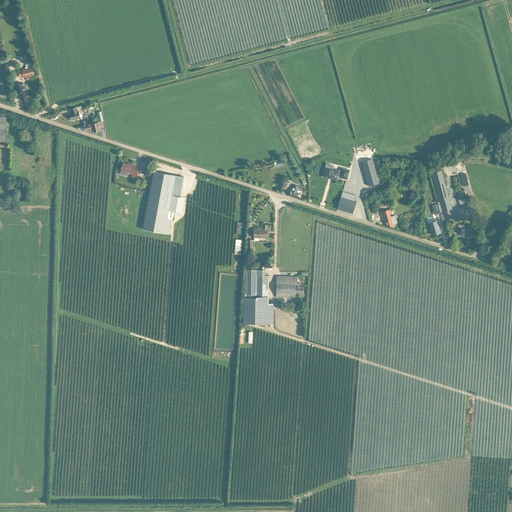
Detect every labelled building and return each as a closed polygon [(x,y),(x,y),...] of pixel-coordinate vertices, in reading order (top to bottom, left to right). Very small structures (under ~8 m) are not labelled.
[(17,71),(19,78),(23,77),(23,78),(34,75),(32,67),(21,70),(17,71)] [(23,83),(14,85),(16,93),(20,93),(22,101),(27,100),(25,91),(26,91),(25,86),(23,86),(23,83)] [(72,113),(69,114),(71,120),(80,118),(79,111),(78,111),(77,109),(71,110),(72,113)] [(0,142),(9,143),(10,134),(4,133),(6,117),(0,116),(0,142)] [(84,126),(85,131),(93,129),(94,132),(100,130),(98,122),(84,126)] [(363,162),(362,162),(368,181),(369,186),(379,183),(372,159),(363,162)] [(132,177),(136,178),(138,171),(134,170),(136,165),(129,163),(128,164),(123,163),(122,168),(121,171),(133,174),(132,177)] [(337,180),(338,176),(340,176),(339,178),(347,180),(350,170),(342,168),(341,171),(326,168),(324,177),(337,180)] [(442,170),(432,173),(443,212),(442,212),(444,219),(450,217),(449,214),(448,214),(447,211),(452,209),(442,170)] [(154,171),(143,229),(165,233),(170,234),(174,211),(169,210),(172,195),(180,196),(183,177),(154,171)] [(466,174),(460,175),(463,187),(469,185),(466,174)] [(291,190),(289,196),(297,198),(298,196),(301,197),(302,191),(298,190),(299,186),(294,185),(292,191),(291,190)] [(352,213),(356,201),(341,197),(337,209),(352,213)] [(438,204),(432,206),(435,215),(441,213),(438,204)] [(385,211),(381,213),(383,220),(385,219),(388,227),(393,225),(398,223),(395,215),(391,217),(389,210),(385,211)] [(437,221),(429,224),(432,235),(440,232),(437,221)] [(458,224),(458,227),(458,232),(461,232),(461,236),(472,236),(473,229),(474,229),(475,225),(468,225),(467,228),(464,228),(464,225),(458,224)] [(254,237),(267,238),(268,230),(268,225),(262,225),(262,229),(255,229),(254,237)] [(268,303),(269,297),(269,276),(265,276),(265,270),(247,270),(246,298),(243,298),(243,323),(273,324),(274,303),(268,303)] [(295,293),(299,293),(299,297),(305,297),(305,293),(304,293),(304,287),(300,287),(300,283),(297,283),(297,279),(296,279),(296,277),(277,276),(276,297),(295,298),(295,293)]
